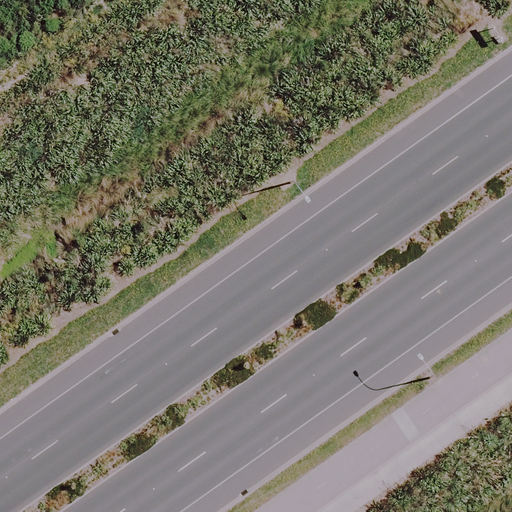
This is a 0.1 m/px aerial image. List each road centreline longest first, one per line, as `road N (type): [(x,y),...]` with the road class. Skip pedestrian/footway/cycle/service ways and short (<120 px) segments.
road 1 (secondary): [(0,434),(511,76)]
road 2 (secondary): [(511,246),(135,511)]
